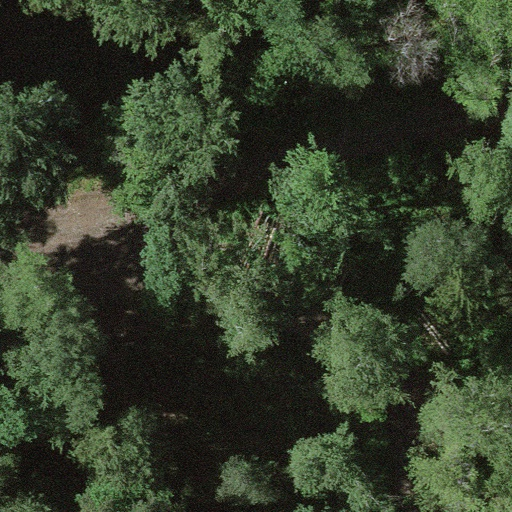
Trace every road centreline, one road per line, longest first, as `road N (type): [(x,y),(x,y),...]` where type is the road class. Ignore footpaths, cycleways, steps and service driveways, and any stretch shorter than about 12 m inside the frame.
road 1 (track): [(415,511),(423,432),(415,395),(395,374),(364,352),(77,237)]
road 2 (track): [(77,237),(183,188),(511,81)]
